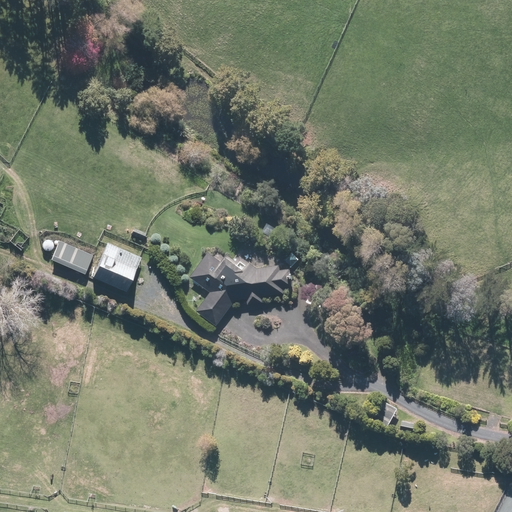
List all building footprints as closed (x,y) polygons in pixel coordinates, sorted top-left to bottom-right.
[(280,230),(265,222),(260,233),(275,240),(280,230)] [(94,254),(60,239),(51,259),(85,275),(94,254)] [(140,257),(107,244),(92,281),(124,294),(140,257)] [(210,295),(198,310),(218,324),(233,301),(247,302),(262,304),(263,294),(286,295),(286,267),(249,266),(244,274),(214,253),(191,281),(210,295)] [(398,409),(384,402),(374,420),(388,427),(398,409)] [(401,422),(400,432),(416,433),(417,423),(401,422)]
